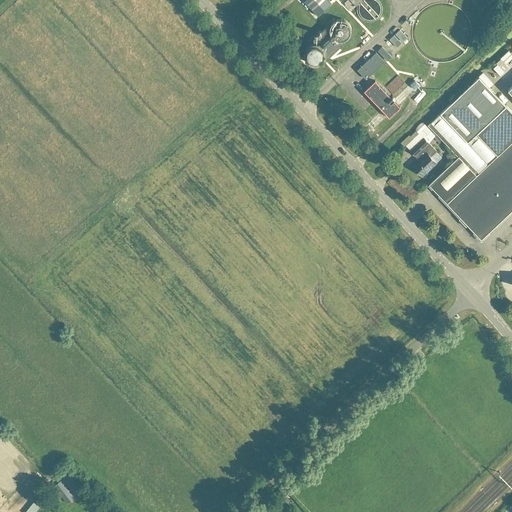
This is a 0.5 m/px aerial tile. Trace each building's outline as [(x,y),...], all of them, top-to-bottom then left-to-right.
[(327,0),(304,0),(304,1),(318,15),(331,3),(327,0)] [(347,0),(343,4),(350,11),(355,5),(356,6),(357,4),(362,0),(347,0)] [(314,37),(314,43),(316,43),(317,43),(319,43),(320,44),(321,45),(322,46),(324,47),(325,48),(325,50),(326,51),(326,53),(326,55),(331,56),(342,45),(342,40),(340,40),(339,40),(337,40),(335,40),(334,39),(332,38),(332,36),(331,34),(330,33),(330,31),(330,30),(330,29),(330,27),(325,27),(314,37)] [(407,37),(399,29),(395,33),(402,41),(407,37)] [(401,43),(393,35),(389,39),(397,47),(401,43)] [(392,56),(382,46),(377,50),(387,61),(392,56)] [(309,58),(318,67),(327,58),(318,49),(309,58)] [(366,78),(384,61),(376,52),(357,69),(366,78)] [(500,55),(496,59),(504,68),(508,64),(500,55)] [(481,77),(495,92),(502,85),(488,70),(481,77)] [(511,111),(479,76),(428,124),(458,156),(429,183),(481,239),(511,209),(511,111)] [(419,84),(415,79),(410,83),(414,88),(419,84)] [(400,107),(398,104),(375,80),(364,91),(389,117),(400,107)] [(368,123),(362,129),(367,134),(374,128),(368,123)] [(425,137),(410,150),(415,155),(418,152),(422,157),(419,159),(412,165),(422,175),(436,162),(430,156),(436,150),(425,137)] [(74,469),(65,475),(78,493),(87,486),(74,469)] [(59,480),(53,485),(66,502),(72,497),(59,480)] [(26,511),(31,511),(40,500),(34,495),(23,509),(26,511)] [(41,511),(49,503),(45,500),(35,511),(41,511)]
